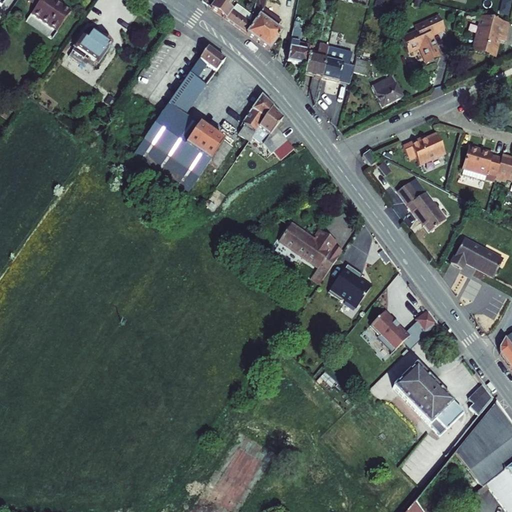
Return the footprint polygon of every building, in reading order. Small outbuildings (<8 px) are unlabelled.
[(26,0),(37,7),(32,15),(57,32),(70,13),(51,0),(26,0)] [(217,0),(211,9),(246,35),(250,24),(251,19),(244,13),(241,18),(233,12),(228,8),(233,0),(217,0)] [(266,1),(261,0),(256,0),(251,19),(250,24),(246,35),(269,52),(282,34),(276,29),(280,22),(263,10),(266,1)] [(387,0),(375,0),(374,6),(386,10),(389,0),(387,0)] [(413,8),(420,10),(422,3),(414,1),(413,8)] [(236,8),(233,12),(241,18),(244,13),(236,8)] [(499,40),(505,41),(509,24),(480,17),(472,51),(495,57),(499,40)] [(419,49),(426,63),(439,57),(430,37),(444,31),(438,18),(425,24),(426,26),(415,31),(416,33),(401,40),(408,54),(419,49)] [(287,63),(306,66),(308,52),(309,46),(310,46),(301,44),(299,44),(299,40),(301,31),(298,31),(299,24),(294,23),(287,63)] [(102,38),(94,32),(91,36),(100,42),(102,38)] [(353,68),(349,67),(352,54),(333,50),(337,34),(331,33),(328,47),(321,79),(349,86),(353,68)] [(83,59),(87,62),(89,59),(98,65),(112,45),(102,38),(100,42),(91,36),(87,42),(83,39),(75,50),(85,57),(83,59)] [(304,75),(321,79),(328,47),(319,45),(317,54),(312,53),(308,52),(306,66),(304,75)] [(216,73),(224,62),(207,49),(143,141),(198,180),(209,164),(217,170),(231,149),(184,117),(205,86),(196,80),(206,66),(216,73)] [(75,50),(73,53),(83,60),(83,59),(85,57),(75,50)] [(356,61),(353,73),(367,76),(370,64),(356,61)] [(388,68),(382,71),(387,80),(392,77),(388,68)] [(392,77),(387,80),(371,88),(382,108),(403,98),(392,77)] [(109,97),(105,103),(111,108),(115,101),(109,97)] [(243,129),(238,136),(249,144),(253,139),(259,130),(273,110),(262,98),(241,128),(243,129)] [(0,113),(0,117),(5,120),(9,114),(3,110),(0,113)] [(273,110),(259,130),(269,138),(276,129),(282,121),(273,110)] [(263,146),(271,155),(273,154),(287,142),(276,129),(269,138),(263,146)] [(259,130),(253,139),(263,146),(269,138),(259,130)] [(415,159),(419,167),(445,155),(436,135),(421,142),(421,140),(403,148),(409,162),(415,159)] [(132,157),(187,195),(198,180),(143,141),(132,157)] [(273,154),(279,160),(293,149),(287,142),(273,154)] [(464,170),(462,176),(494,184),(495,180),(495,178),(500,160),(491,157),(492,155),(467,148),(461,170),(464,170)] [(362,158),(370,169),(378,163),(370,152),(362,158)] [(511,182),(511,159),(511,160),(501,158),(500,160),(495,178),(495,180),(506,183),(506,181),(511,182)] [(378,168),(385,177),(391,172),(384,163),(378,168)] [(425,194),(415,180),(408,184),(419,198),(425,194)] [(424,226),(429,233),(446,221),(425,194),(419,198),(408,184),(397,193),(417,220),(419,219),(424,226)] [(192,198),(197,202),(202,194),(197,191),(192,198)] [(321,232),(315,241),(290,225),(278,242),(318,270),(313,276),(322,282),(342,253),(334,247),(336,243),(321,232)] [(465,264),(493,279),(503,261),(463,241),(451,265),(461,270),(465,264)] [(343,302),(356,310),(371,289),(359,281),(362,277),(347,266),(327,294),(340,302),(343,302)] [(319,286),(322,282),(313,276),(310,280),(319,286)] [(417,323),(426,335),(437,324),(428,312),(416,321),(417,323)] [(384,346),(392,354),(402,344),(409,338),(405,334),(404,333),(403,333),(394,324),(395,323),(386,314),(384,316),(383,314),(371,326),(372,327),(370,329),(379,338),(380,337),(386,344),(384,346)] [(402,344),(409,351),(426,335),(417,323),(405,334),(409,338),(402,344)] [(499,354),(511,372),(511,333),(505,339),(499,349),(499,354)] [(380,337),(377,340),(384,346),(386,344),(380,337)] [(463,415),(416,367),(392,389),(439,438),(463,415)] [(469,409),(478,418),(493,400),(483,386),(468,401),(473,405),(469,409)] [(511,426),(496,404),(454,454),(475,481),(481,490),(486,486),(505,471),(511,465),(511,426)] [(497,501),(505,511),(511,511),(511,465),(505,471),(486,486),(490,491),(497,501)] [(467,487),(474,496),(481,490),(475,481),(467,487)] [(485,510),(497,501),(490,491),(477,500),(485,510)] [(420,511),(414,503),(406,511),(420,511)]
